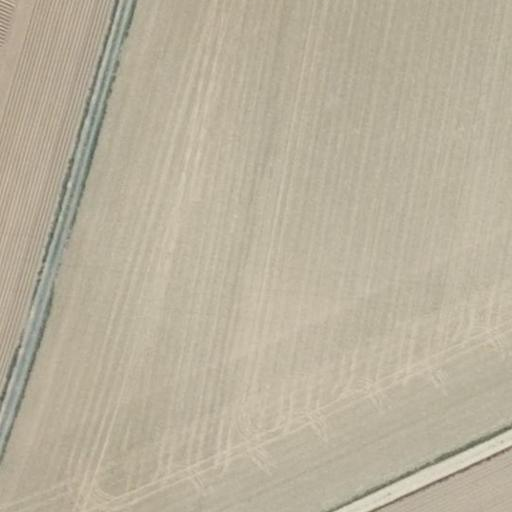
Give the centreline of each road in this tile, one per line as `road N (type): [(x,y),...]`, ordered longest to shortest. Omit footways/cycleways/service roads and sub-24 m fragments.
road 1 (track): [(129,0),(0,433)]
road 2 (track): [(511,443),(363,511)]
